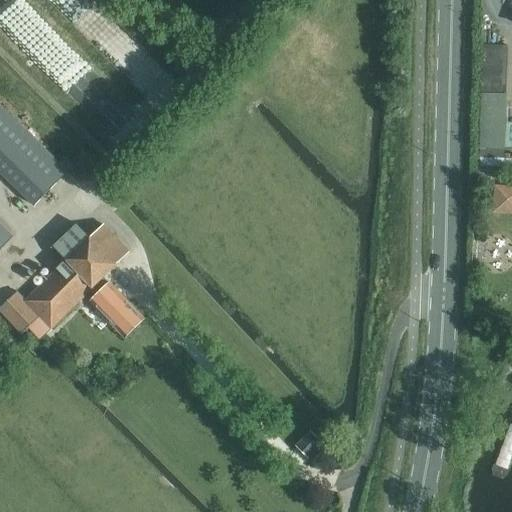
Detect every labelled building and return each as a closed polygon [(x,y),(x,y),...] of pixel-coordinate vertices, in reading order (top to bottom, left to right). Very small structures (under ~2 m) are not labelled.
[(0,172),(34,206),(73,166),(65,158),(59,163),(0,105),(0,172)] [(511,145),(511,121),(493,121),(492,145),(511,145)] [(495,210),(511,212),(511,182),(499,181),(495,210)] [(0,250),(13,237),(0,223),(0,250)] [(0,303),(0,311),(19,332),(26,325),(38,338),(84,295),(123,337),(143,319),(103,277),(129,253),(103,225),(90,237),(77,224),(53,247),(65,260),(23,299),(15,290),(0,303)] [(296,446),(308,458),(323,443),(310,431),(296,446)]
